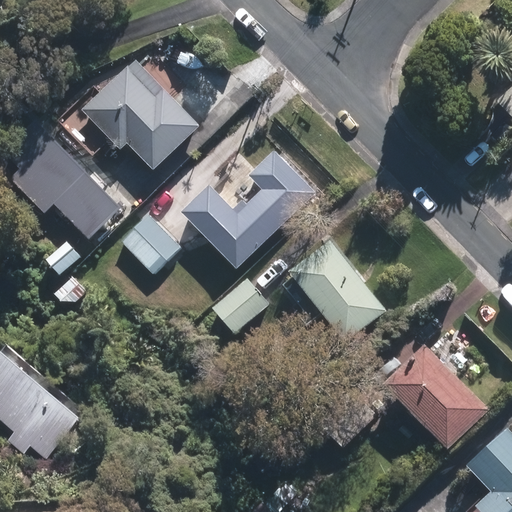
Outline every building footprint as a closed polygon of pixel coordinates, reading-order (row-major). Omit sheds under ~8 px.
[(148,71),(102,115),(134,148),(141,142),(165,167),(204,130),(148,71)] [(511,91),(501,102),(511,113),(511,91)] [(100,123),(83,104),(69,117),(85,136),(100,123)] [(133,209),(96,168),(63,198),(100,239),(133,209)] [(217,193),(192,218),(248,272),(297,222),(272,197),(247,223),(217,193)] [(146,223),(127,242),(160,273),(179,254),(146,223)] [(335,251),(303,276),(355,341),(387,316),(335,251)] [(250,289),(225,313),(245,334),(270,310),(250,289)] [(8,355),(0,364),(0,407),(51,453),(81,420),(8,355)] [(432,358),(397,391),(457,452),(491,419),(432,358)] [(508,495),(490,511),(511,511),(511,449),(487,474),(508,495)]
